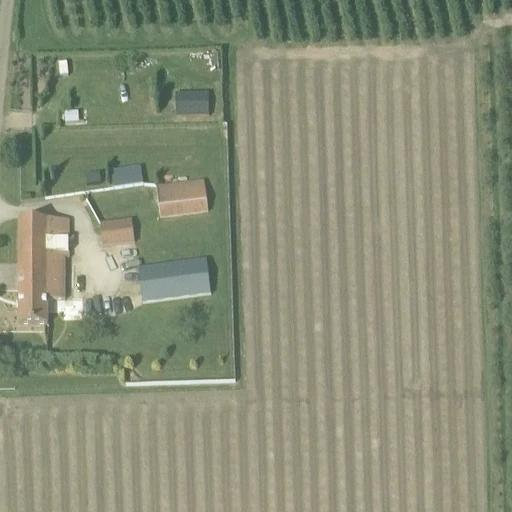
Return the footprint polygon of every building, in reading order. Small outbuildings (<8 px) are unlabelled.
[(68,78),(67,64),(59,64),(60,78),(68,78)] [(209,118),(208,94),(175,95),(176,119),(209,118)] [(78,114),(64,115),(65,125),(79,124),(78,114)] [(160,219),(208,213),(204,184),(156,189),(160,219)] [(19,223),(19,327),(47,327),(47,302),(64,302),(64,261),(68,261),(68,223),(19,223)] [(103,251),(135,247),(131,223),(100,227),(103,251)] [(207,263),(138,273),(142,309),(212,299),(207,263)]
